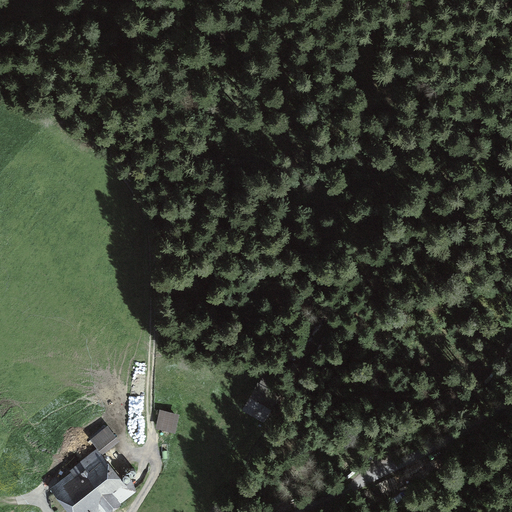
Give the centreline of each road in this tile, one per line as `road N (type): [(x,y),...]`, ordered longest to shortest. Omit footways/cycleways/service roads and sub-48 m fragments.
road 1 (track): [(242,0),(230,30),(130,84),(109,133),(149,249),(155,468),(132,511)]
road 2 (unclassified): [(511,405),(297,511)]
